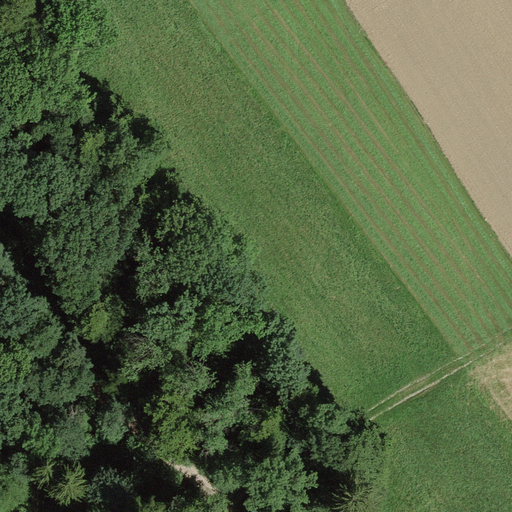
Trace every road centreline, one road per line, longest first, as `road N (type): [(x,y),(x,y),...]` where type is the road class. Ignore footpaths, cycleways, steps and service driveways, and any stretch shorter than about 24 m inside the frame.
road 1 (track): [(233,511),(0,269)]
road 2 (track): [(511,329),(226,502)]
